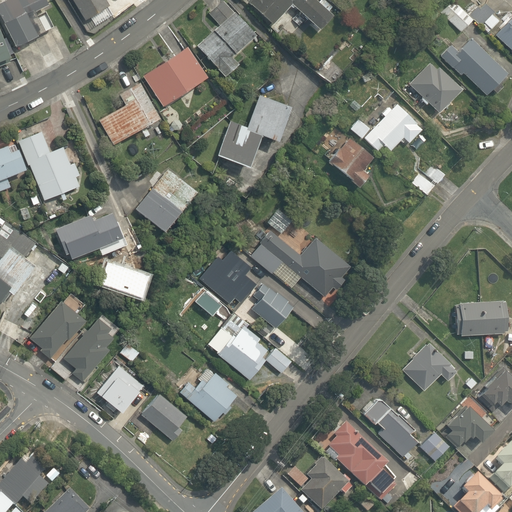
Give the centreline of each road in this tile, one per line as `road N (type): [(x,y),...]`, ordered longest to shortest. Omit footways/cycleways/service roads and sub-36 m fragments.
road 1 (residential): [(206,511),(476,195)]
road 2 (tertiary): [(0,111),(65,77),(171,0)]
road 3 (residential): [(184,511),(42,390)]
